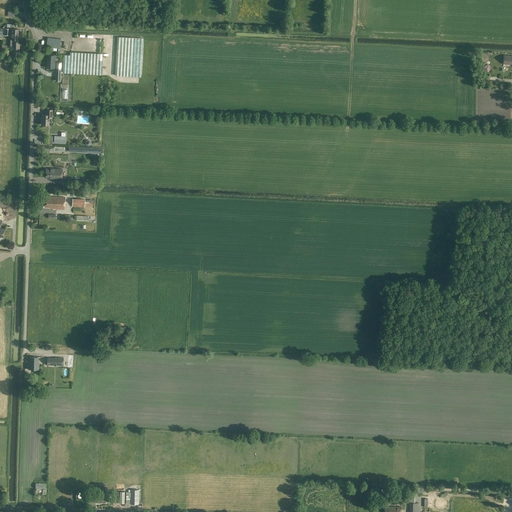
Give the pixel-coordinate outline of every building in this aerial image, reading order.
[(10,40),(18,41),(18,29),(11,29),(10,40)] [(104,39),(102,75),(141,77),(143,38),(118,37),(118,36),(111,35),(111,39),(104,39)] [(61,39),(48,38),(47,47),(60,48),(61,39)] [(18,41),(10,40),(10,46),(12,46),(12,56),(19,56),(19,44),(18,44),(18,41)] [(64,55),(63,72),(101,74),(102,60),(103,60),(103,54),(70,52),(70,55),(64,55)] [(511,55),(504,55),(503,64),(511,64),(511,55)] [(52,118),(52,109),(46,109),(46,114),(41,114),(41,124),(49,125),(49,118),(52,118)] [(78,118),(78,124),(90,124),(90,115),(84,115),(84,110),(79,110),(78,118)] [(49,178),(61,179),(62,169),(50,168),(50,169),(45,168),(45,177),(49,178)] [(64,209),(65,197),(46,196),(46,197),(44,197),(43,207),(48,207),(48,208),(64,209)] [(72,207),(84,207),(92,207),(92,200),(85,200),(85,199),(72,199),(72,207)] [(38,363),(38,357),(29,357),(29,364),(28,363),(28,369),(39,369),(39,363),(38,363)] [(139,504),(139,490),(131,489),(130,504),(139,504)] [(90,504),(95,504),(95,503),(105,503),(105,494),(90,494),(90,504)] [(410,503),(410,511),(418,511),(418,503),(410,503)]
